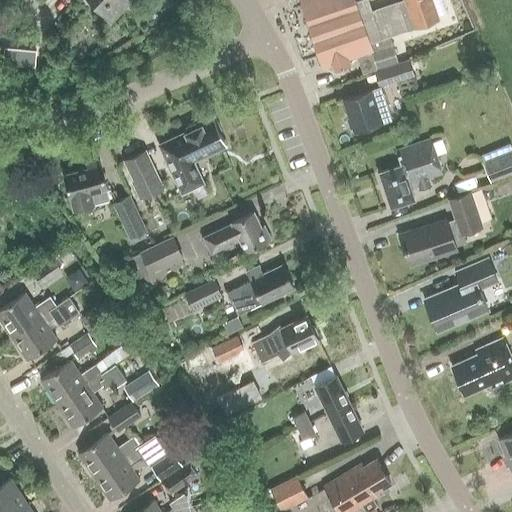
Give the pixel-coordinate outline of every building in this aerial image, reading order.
[(78,0),(80,2),(82,0),(88,0),(111,22),(131,2),(129,0),(78,0)] [(374,71),(400,62),(390,36),(439,18),(432,0),(401,0),(372,11),(368,0),(359,0),(357,1),(356,0),(301,0),(303,5),(302,5),(308,21),(307,21),(325,69),(333,66),(335,72),(351,66),(349,60),(357,57),(363,75),(374,71)] [(48,41),(56,50),(65,42),(56,33),(48,41)] [(35,50),(4,47),(2,64),(34,66),(35,50)] [(409,58),(400,62),(374,71),(380,88),(416,75),(409,58)] [(379,86),(370,89),(343,98),(354,132),(390,119),(379,86)] [(192,161),(224,145),(215,126),(217,123),(214,115),(208,118),(208,121),(201,125),(200,122),(195,121),(185,125),(184,130),(185,132),(159,144),(182,192),(203,182),(192,161)] [(429,139),(424,141),(396,150),(401,165),(379,172),(391,207),(414,199),(409,185),(414,183),(417,191),(431,186),(428,178),(441,174),(429,139)] [(163,188),(145,150),(124,160),(134,181),(132,182),(140,199),(163,188)] [(511,174),(511,150),(481,162),(489,183),(511,174)] [(88,168),(64,174),(73,209),(107,200),(104,188),(107,187),(99,159),(86,162),(88,168)] [(481,227),(479,222),(490,218),(480,190),(449,200),(455,220),(446,223),(445,220),(400,235),(410,265),(455,250),(453,245),(463,242),(460,234),(481,227)] [(130,238),(146,230),(129,194),(113,202),(130,238)] [(232,223),(203,237),(210,252),(239,239),(244,250),(270,238),(263,225),(260,227),(253,211),(231,222),(232,223)] [(181,256),(172,236),(128,257),(137,277),(181,256)] [(42,283),(62,269),(52,255),(32,269),(42,283)] [(487,258),(454,272),(459,284),(423,299),(437,331),(486,310),(478,289),(496,281),(487,258)] [(258,265),(246,271),(250,280),(226,291),(237,314),(293,287),(282,264),(262,274),(258,265)] [(222,294),(213,277),(183,291),(192,309),(222,294)] [(0,308),(0,318),(11,335),(56,305),(50,296),(34,306),(25,292),(0,308)] [(79,312),(68,297),(56,305),(11,335),(27,359),(56,339),(47,324),(55,319),(59,326),(62,324),(63,326),(71,320),(70,318),(79,312)] [(88,330),(108,316),(101,305),(81,319),(88,330)] [(311,325),(306,315),(282,327),(279,324),(269,333),(252,341),(261,361),(278,353),(283,359),(292,351),(318,339),(317,336),(317,332),(314,326),(311,325)] [(77,359),(97,346),(88,333),(68,346),(77,359)] [(244,349),(237,334),(199,352),(206,366),(207,368),(240,353),(240,351),(244,349)] [(474,350),(476,354),(450,365),(464,395),(489,383),(491,387),(511,377),(511,360),(502,337),(474,350)] [(102,359),(108,368),(114,364),(130,354),(123,344),(102,359)] [(102,372),(96,363),(80,374),(70,359),(41,379),(57,403),(102,372)] [(102,372),(57,403),(73,426),(102,406),(92,392),(103,385),(105,387),(108,385),(111,389),(125,380),(114,364),(108,368),(102,372)] [(158,384),(148,370),(124,387),(133,401),(158,384)] [(328,412),(348,402),(335,374),(315,384),(328,412)] [(229,414),(265,397),(256,379),(220,396),(229,414)] [(140,418),(130,402),(106,417),(117,433),(140,418)] [(348,402),(328,412),(341,439),(362,430),(348,402)] [(295,427),(309,421),(304,411),(290,417),(295,427)] [(309,421),(295,427),(301,440),(315,433),(309,421)] [(94,476),(138,445),(132,436),(117,446),(107,432),(78,452),(94,476)] [(511,432),(498,438),(511,470),(511,469),(511,432)] [(138,445),(94,476),(110,499),(139,479),(132,468),(145,465),(166,451),(155,434),(138,445)] [(265,462),(275,483),(305,469),(296,448),(265,462)] [(181,465),(171,452),(150,467),(160,481),(181,465)] [(323,485),(339,511),(349,511),(362,505),(366,511),(377,511),(377,510),(378,510),(372,498),(380,494),(378,490),(390,482),(376,458),(363,466),(361,462),(323,485)] [(198,474),(189,461),(160,481),(169,494),(198,474)] [(271,488),(281,509),(306,496),(296,476),(271,488)] [(0,507),(3,511),(13,511),(27,503),(10,478),(0,484),(0,507)] [(185,511),(193,507),(183,493),(169,502),(173,507),(165,511),(161,511),(153,499),(134,511),(185,511)] [(13,511),(32,511),(27,503),(13,511)]
